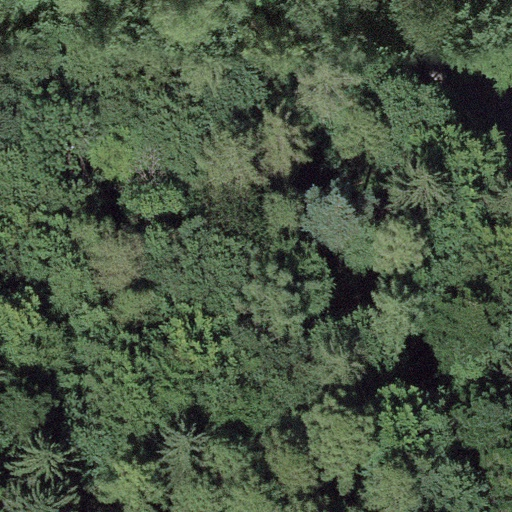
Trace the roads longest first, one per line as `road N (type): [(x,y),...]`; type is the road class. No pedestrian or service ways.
road 1 (track): [(511,163),(340,204),(0,263)]
road 2 (unclassified): [(511,151),(393,0)]
